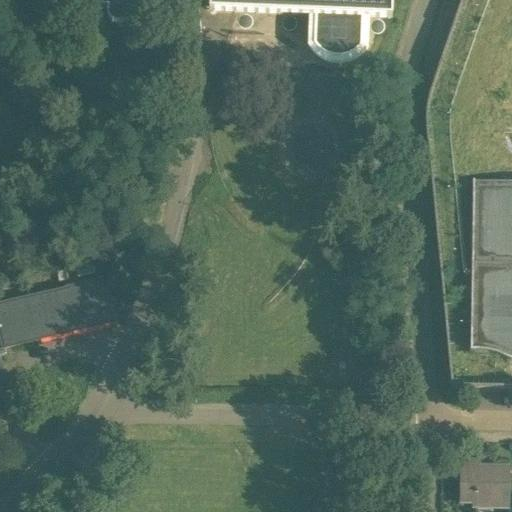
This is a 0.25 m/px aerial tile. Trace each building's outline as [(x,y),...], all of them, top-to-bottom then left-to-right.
[(81,0),(81,7),(108,8),(107,17),(108,19),(109,21),(110,22),(112,23),(113,24),(115,25),(117,25),(119,25),(121,25),(122,25),(124,24),(125,23),(127,21),(128,20),(129,18),(129,9),(129,0),(210,0),(210,12),(315,16),(314,44),(318,49),(321,52),(325,55),(331,57),(334,58),(338,58),(341,58),(345,58),(348,57),(352,55),(355,54),(359,50),(362,46),(363,18),(392,19),(393,0),(81,0)] [(511,182),(472,182),(470,274),(469,351),(474,351),(482,351),(486,352),(495,354),(502,357),(509,361),(511,361),(511,182)] [(77,278),(94,274),(92,266),(75,270),(77,278)] [(56,273),(60,289),(77,285),(76,278),(68,280),(66,270),(56,273)] [(4,348),(100,326),(114,323),(104,279),(67,288),(67,289),(0,304),(0,443),(3,443),(0,425),(0,355),(5,354),(4,348)] [(461,460),(460,498),(479,499),(479,505),(508,505),(509,467),(479,466),(479,460),(461,460)]
